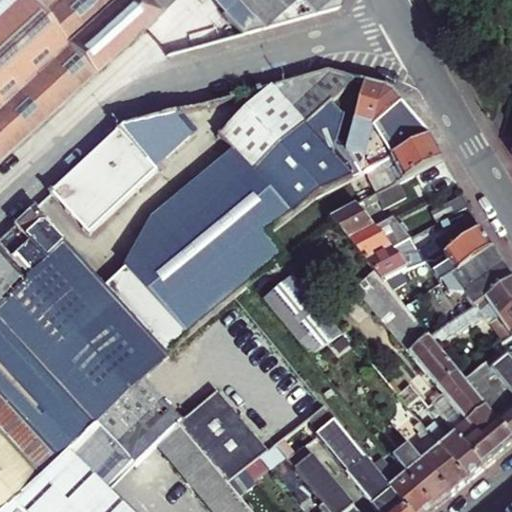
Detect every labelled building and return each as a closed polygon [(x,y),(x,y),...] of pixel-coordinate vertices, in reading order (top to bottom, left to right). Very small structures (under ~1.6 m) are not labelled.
[(0,0),(0,158),(163,11),(153,0),(237,0),(262,26),(358,1),(357,0),(0,0)] [(153,0),(163,11),(175,0),(153,0)] [(355,78),(325,70),(274,84),(308,123),(334,155),(336,148),(347,112),(333,98),(355,78)] [(394,91),(389,88),(364,81),(345,149),(336,148),(334,155),(351,176),(364,169),(430,135),(402,100),(394,91)] [(229,147),(253,173),(308,123),(274,84),(219,136),(229,147)] [(88,232),(156,170),(152,165),(187,136),(168,114),(120,128),(50,191),(88,232)] [(264,234),(313,195),(351,176),(334,155),(308,123),(253,173),(229,147),(152,215),(128,271),(106,290),(164,355),(185,336),(233,296),(247,283),(281,255),(264,234)] [(375,191),(396,180),(416,170),(442,157),(436,146),(430,135),(364,169),(375,191)] [(416,170),(422,182),(449,169),(447,166),(442,157),(416,170)] [(382,205),(403,194),(396,180),(375,191),(382,205)] [(373,200),(370,194),(361,199),(364,204),(373,200)] [(437,222),(469,206),(465,200),(462,195),(431,210),(437,222)] [(347,239),(372,224),(354,202),(327,215),(347,239)] [(143,379),(166,356),(164,355),(106,290),(69,249),(64,244),(46,261),(40,255),(59,238),(32,208),(0,237),(0,396),(60,461),(69,453),(98,423),(121,400),(143,379)] [(347,239),(364,260),(389,247),(410,236),(392,215),(372,224),(347,239)] [(433,238),(444,254),(482,229),(478,223),(474,217),(433,238)] [(441,281),(453,275),(494,248),(488,239),(482,229),(444,254),(429,264),(441,281)] [(417,246),(410,236),(389,247),(364,260),(382,282),(398,272),(406,266),(435,252),(444,254),(433,238),(417,246)] [(46,261),(64,244),(59,238),(40,255),(46,261)] [(481,300),(511,279),(511,274),(503,261),(494,248),(453,275),(460,285),(472,286),(481,300)] [(398,272),(382,282),(389,290),(402,279),(398,272)] [(308,356),(325,343),(338,334),(290,275),(261,299),(308,356)] [(481,329),(511,308),(511,279),(481,300),(466,310),(476,322),(481,329)] [(390,292),(371,307),(384,322),(403,307),(390,292)] [(384,322),(408,351),(426,336),(416,323),(403,307),(384,322)] [(499,345),(511,336),(511,335),(511,308),(481,329),(495,347),(499,345)] [(466,310),(426,336),(436,348),(476,322),(466,310)] [(436,348),(426,336),(408,351),(456,409),(467,423),(454,434),(483,468),(498,456),(511,444),(511,440),(497,422),(464,381),(436,348)] [(511,360),(511,337),(511,336),(499,345),(504,351),(511,360)] [(486,365),(511,398),(511,409),(497,422),(511,440),(511,360),(504,351),(486,365)] [(511,398),(486,365),(464,381),(497,422),(511,409),(511,398)] [(143,379),(121,400),(156,444),(210,511),(251,511),(229,483),(181,425),(143,379)] [(397,395),(407,408),(419,398),(409,385),(397,395)] [(218,393),(181,425),(229,483),(268,452),(218,393)] [(294,409),(306,424),(325,408),(313,394),(294,409)] [(127,511),(105,489),(69,453),(60,461),(0,396),(0,511),(127,511)] [(135,461),(156,444),(121,400),(98,423),(134,460),(135,461)] [(306,424),(322,443),(341,428),(325,408),(306,424)] [(425,441),(413,450),(450,495),(459,487),(467,481),(424,430),(407,408),(402,413),(425,441)] [(467,423),(456,409),(443,420),(454,434),(467,423)] [(448,439),(433,422),(424,430),(467,481),(474,476),(483,468),(454,434),(448,439)] [(105,489),(134,460),(98,423),(69,453),(105,489)] [(409,511),(390,487),(381,477),(371,465),(341,428),(322,443),(378,511),(409,511)] [(357,511),(294,434),(279,448),(322,500),(331,511),(357,511)] [(450,495),(413,450),(409,444),(392,458),(405,474),(433,508),(442,502),(450,495)] [(273,470),(264,458),(247,471),(257,483),(273,470)] [(381,477),(386,473),(376,461),(371,465),(381,477)] [(405,474),(390,487),(409,511),(428,511),(433,508),(405,474)] [(317,504),(321,509),(317,511),(331,511),(322,500),(317,504)]
